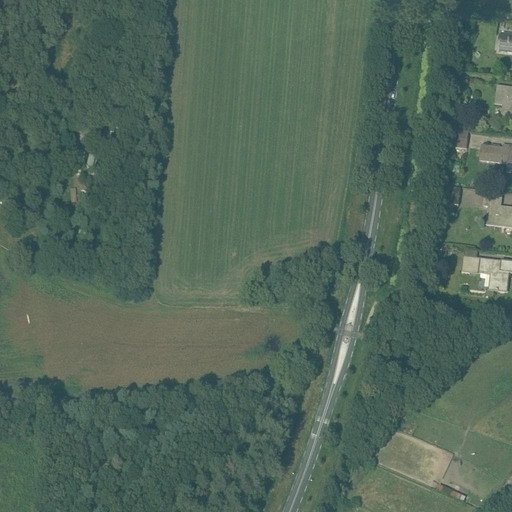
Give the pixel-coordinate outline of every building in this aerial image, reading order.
[(500,35),(500,40),(501,40),(509,41),(508,52),(511,52),(511,36),(501,35),(500,35)] [(107,88),(104,94),(112,98),(115,92),(107,88)] [(511,90),(498,88),(496,105),(502,106),(501,118),(511,119),(511,90)] [(466,149),(468,133),(468,128),(461,127),(461,125),(459,125),(458,132),(454,131),(452,148),(466,149)] [(511,147),(510,147),(503,146),(503,150),(482,147),(480,161),(508,165),(507,173),(511,173),(511,147)] [(458,207),(460,190),(447,189),(445,206),(458,207)] [(501,199),(491,198),(484,197),(483,207),(488,208),(486,226),(511,229),(511,209),(503,209),(503,210),(500,210),(501,199)] [(464,258),(462,274),(492,277),(490,290),(486,290),(485,297),(493,298),(494,291),(495,291),(495,292),(498,292),(506,293),(508,274),(511,274),(511,263),(501,262),(477,260),(477,252),(465,251),(464,258)] [(56,269),(54,274),(77,283),(79,278),(56,269)] [(439,486),(437,490),(449,496),(451,491),(439,486)] [(457,494),(454,499),(463,503),(466,498),(457,494)]
